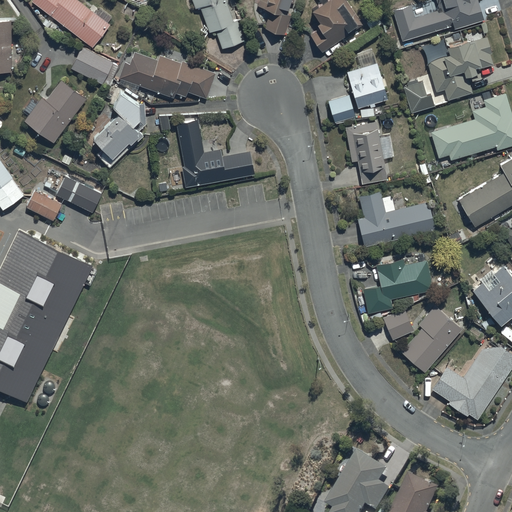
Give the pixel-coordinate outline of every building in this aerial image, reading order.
[(35,0),(92,44),(110,21),(107,19),(111,14),(99,5),(96,9),(84,0),(35,0)] [(233,18),(226,0),(192,0),(194,4),(199,3),(208,28),(214,26),(221,45),(243,37),(236,16),(233,18)] [(288,8),(289,0),(256,0),(256,1),(269,5),(263,25),(285,30),(290,9),(288,8)] [(319,22),(309,29),(321,47),(349,28),(345,22),(357,14),(347,0),(312,0),(309,3),(317,15),(315,16),(319,22)] [(409,0),(408,0),(391,6),(402,37),(452,21),(453,24),(483,15),(478,0),(436,0),(437,4),(439,3),(440,5),(414,14),(409,0)] [(0,66),(12,66),(10,14),(0,14),(0,66)] [(443,51),(425,56),(435,87),(443,85),(447,96),(472,88),(465,68),(492,60),(489,49),(491,48),(486,33),(472,37),(471,34),(467,35),(467,32),(445,38),(447,46),(442,48),(443,51)] [(82,42),(70,64),(101,79),(112,57),(82,42)] [(359,64),(345,68),(357,105),(368,101),(369,104),(374,102),(373,99),(387,94),(377,59),(375,60),(371,45),(355,49),(359,64)] [(139,87),(141,82),(172,94),(174,89),(184,93),(186,88),(205,95),(215,68),(181,57),(181,59),(158,52),(157,55),(128,46),(119,74),(124,76),(122,82),(139,87)] [(41,93),(24,116),(53,138),(86,95),(61,75),(45,96),(41,93)] [(406,81),(401,83),(410,108),(433,100),(429,86),(425,88),(421,77),(417,78),(416,75),(405,78),(406,81)] [(118,107),(116,106),(93,130),(103,140),(95,148),(109,161),(140,128),(138,125),(145,118),(144,99),(139,99),(138,96),(120,83),(113,99),(119,105),(118,107)] [(473,114),(429,128),(438,153),(448,150),(449,155),(494,142),(495,145),(511,140),(511,110),(511,111),(505,89),(482,95),(484,102),(471,106),(473,114)] [(354,112),(348,90),(327,96),(333,118),(354,112)] [(169,111),(148,113),(149,132),(161,131),(161,127),(170,126),(169,111)] [(197,115),(176,118),(183,162),(182,162),(185,183),(253,171),(249,147),(221,152),(220,144),(203,147),(197,115)] [(387,175),(374,117),(343,123),(350,157),(356,156),(362,180),(387,175)] [(503,168),(457,196),(473,222),(511,199),(511,152),(499,161),(503,168)] [(0,159),(0,202),(3,207),(23,193),(0,159)] [(92,210),(101,192),(65,175),(56,194),(92,210)] [(379,186),(357,190),(362,213),(356,215),(363,242),(434,225),(428,198),(393,205),(390,192),(381,194),(379,186)] [(52,220),(61,202),(33,188),(31,191),(24,206),(52,220)] [(511,221),(511,223),(503,229),(511,245),(511,216),(510,218),(511,221)] [(0,385),(26,399),(92,263),(18,228),(0,264),(0,385)] [(484,236),(459,254),(464,262),(490,244),(484,236)] [(401,253),(374,259),(379,279),(362,283),(367,309),(391,303),(389,294),(432,286),(425,255),(403,260),(401,253)] [(481,278),(472,285),(497,317),(511,306),(511,271),(502,260),(491,269),(491,268),(480,276),(481,278)] [(432,303),(431,302),(419,315),(420,317),(418,320),(421,323),(400,347),(424,368),(460,325),(446,313),(447,312),(434,301),(432,303)] [(403,304),(382,313),(392,336),(413,327),(403,304)] [(446,362),(430,384),(448,397),(447,399),(466,412),(467,409),(476,415),(511,360),(511,349),(499,340),(481,345),(462,373),(446,362)] [(356,448),(323,501),(333,507),(329,511),(359,511),(365,502),(376,509),(390,486),(379,479),(387,466),(356,448)] [(427,511),(428,511),(426,511),(438,484),(407,471),(388,511),(427,511)]
